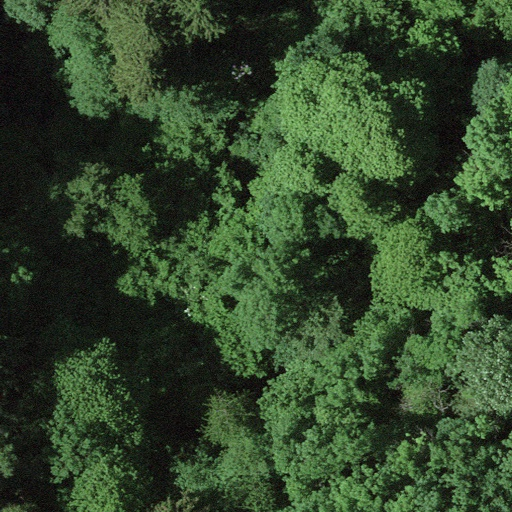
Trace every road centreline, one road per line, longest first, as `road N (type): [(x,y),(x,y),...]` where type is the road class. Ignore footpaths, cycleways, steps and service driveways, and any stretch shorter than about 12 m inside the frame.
road 1 (track): [(249,384),(409,180),(511,20)]
road 2 (track): [(249,384),(511,246)]
road 3 (track): [(158,511),(249,384)]
